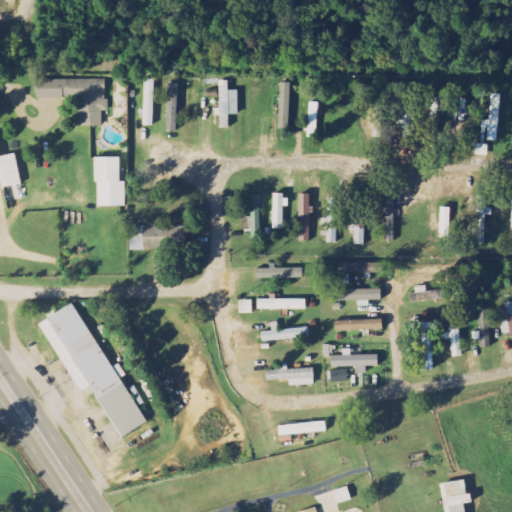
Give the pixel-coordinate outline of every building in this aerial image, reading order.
[(107,79),(36,80),(36,98),(79,98),(79,127),(103,126),(103,111),(107,111),(107,79)] [(156,79),(145,79),(144,126),(155,126),(156,79)] [(240,91),(230,90),(230,81),(221,81),(220,128),(230,128),(231,115),(239,115),(240,91)] [(290,130),(291,83),(280,83),(279,129),(290,130)] [(179,84),(169,84),(167,131),(177,131),(179,84)] [(499,142),(501,95),(491,94),(490,121),(485,120),(484,141),(499,142)] [(441,136),(442,98),(432,98),(430,135),(441,136)] [(402,144),(415,144),(416,101),(403,101),(402,144)] [(0,177),(2,188),(21,185),(16,154),(0,156),(0,177)] [(120,182),(120,158),(95,158),(95,182),(98,182),(98,206),(126,207),(126,182),(120,182)] [(300,241),(311,242),(312,194),(301,194),(300,241)] [(328,194),(327,243),(337,243),(338,194),(328,194)] [(274,229),(285,229),(285,207),(290,207),(290,195),(274,195),(274,229)] [(385,195),(385,242),(395,242),(395,195),(385,195)] [(486,197),(477,196),(477,243),(485,243),(485,215),(492,215),(492,208),(485,208),(486,197)] [(252,243),(263,243),(261,197),(251,197),(252,243)] [(356,220),(351,220),(351,230),(356,230),(355,245),(365,245),(367,198),(356,197),(356,220)] [(130,249),(178,249),(178,228),(130,228),(130,249)] [(360,272),(360,264),(337,263),(337,272),(360,272)] [(305,278),(304,267),(271,268),(271,269),(257,269),(257,279),(305,278)] [(335,302),(362,301),(362,306),(365,306),(365,301),(382,301),(381,289),(335,291),(335,302)] [(258,310),(307,310),(307,299),(270,299),(270,300),(258,300),(258,310)] [(253,301),(240,301),(240,314),(253,314),(253,301)] [(40,323),(80,393),(91,387),(121,438),(146,424),(75,302),(40,323)] [(507,321),(502,321),(503,336),(511,335),(511,302),(506,303),(507,321)] [(480,332),(473,332),(474,340),(480,340),(480,348),(492,348),(490,310),(479,311),(480,332)] [(335,322),(336,332),(383,330),(383,320),(335,322)] [(310,328),(279,330),(278,322),(271,323),(272,331),(261,332),(262,341),(311,338),(310,328)] [(423,370),(433,370),(431,323),(422,324),(423,370)] [(449,324),(449,333),(445,333),(445,340),(451,340),(452,357),(463,357),(461,324),(449,324)] [(332,367),(357,368),(356,374),(367,374),(368,366),(378,366),(378,356),(355,356),(355,350),(344,349),(344,357),(332,357),(332,367)] [(289,380),(289,386),(315,385),(314,368),(288,370),(287,364),(276,364),(276,371),(267,371),(268,381),(289,380)] [(331,371),(331,382),(348,382),(347,370),(331,371)] [(279,426),(279,435),(328,433),(327,423),(279,426)] [(444,511),(465,511),(465,504),(469,503),(466,480),(441,484),(444,511)] [(337,505),(351,501),(348,488),(334,491),(337,505)]
